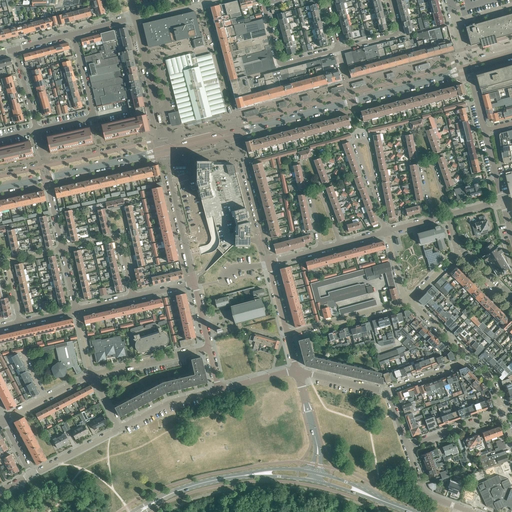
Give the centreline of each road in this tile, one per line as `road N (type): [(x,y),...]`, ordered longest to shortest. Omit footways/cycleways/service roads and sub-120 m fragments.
road 1 (tertiary): [(235,132),(468,69)]
road 2 (residential): [(36,130),(91,115),(72,34)]
road 3 (tertiary): [(163,150),(194,282)]
road 4 (tertiary): [(269,263),(235,132)]
road 5 (residential): [(262,0),(279,64),(337,49)]
road 6 (residential): [(287,335),(408,301)]
road 7 (residential): [(91,375),(208,348)]
road 8 (residential): [(133,297),(119,238),(61,249)]
road 9 (residential): [(448,215),(429,162),(422,168),(431,219)]
road 10 (residential): [(320,249),(313,193),(322,195),(340,243)]
